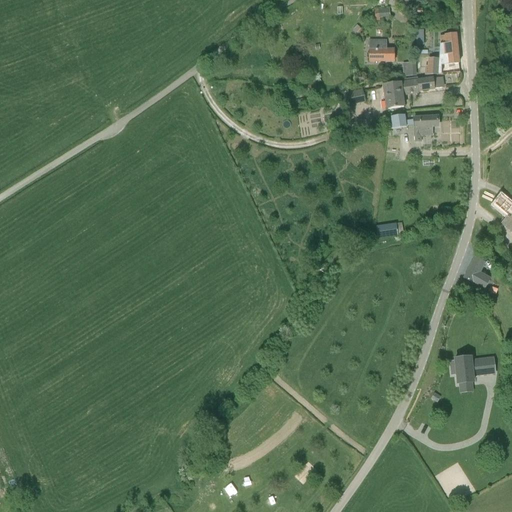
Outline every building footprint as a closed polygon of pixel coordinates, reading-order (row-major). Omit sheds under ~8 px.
[(389,17),(389,11),(389,8),(372,10),(372,12),(373,18),(372,21),(380,21),(380,17),(389,17)] [(353,29),(357,33),(361,29),(357,25),(353,29)] [(438,76),(450,74),(460,73),(456,34),(445,35),(445,36),(441,36),(440,44),(439,44),(439,56),(444,55),(446,65),(439,66),(439,59),(428,58),(427,66),(424,66),(424,75),(438,76)] [(386,50),(386,40),(369,40),(368,62),(394,62),(394,50),(386,50)] [(403,77),(416,76),(416,63),(402,63),(403,77)] [(441,78),(433,79),(433,77),(417,79),(401,82),(403,95),(418,93),(418,91),(443,88),(441,78)] [(317,95),(315,81),(306,82),(307,96),(317,95)] [(402,95),(403,95),(401,82),(382,85),(385,110),(404,107),(402,95)] [(355,91),(357,104),(365,102),(363,91),(363,89),(355,91)] [(357,104),(355,91),(347,93),(349,106),(357,104)] [(391,118),(393,129),(407,127),(406,126),(414,125),(414,120),(406,121),(405,115),(391,118)] [(421,136),(422,136),(432,136),(431,126),(438,126),(438,117),(414,117),(414,120),(414,125),(414,136),(415,136),(415,141),(420,141),(421,136)] [(494,205),(507,216),(510,218),(511,216),(511,206),(500,196),(494,205)] [(511,216),(510,218),(507,216),(502,223),(511,231),(511,216)] [(397,236),(395,223),(377,226),(378,239),(397,236)] [(485,264),(484,263),(475,258),(464,279),(465,279),(460,288),(471,294),(477,285),(484,289),(490,278),(480,273),(485,264)] [(493,369),(493,362),(493,354),(471,354),(471,350),(455,350),(455,353),(451,352),(451,365),(455,365),(455,375),(472,375),(472,368),(493,369)] [(440,398),(434,394),(431,399),(438,402),(440,398)] [(226,491),(232,499),(239,494),(233,486),(226,491)] [(265,502),(272,510),(280,502),(273,495),(265,502)] [(209,506),(212,511),(216,511),(222,509),(218,502),(209,506)]
